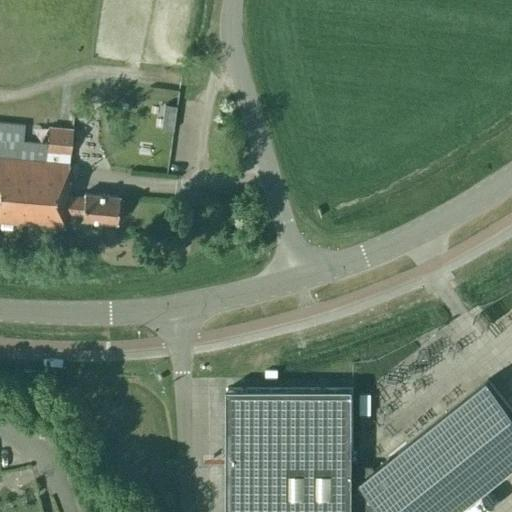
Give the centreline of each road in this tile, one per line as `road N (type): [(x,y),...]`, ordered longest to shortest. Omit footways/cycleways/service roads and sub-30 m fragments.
road 1 (unclassified): [(0,311),(179,309),(299,280)]
road 2 (unclassified): [(299,280),(231,45),(231,0)]
road 3 (unclassified): [(299,280),(409,238),(511,176)]
